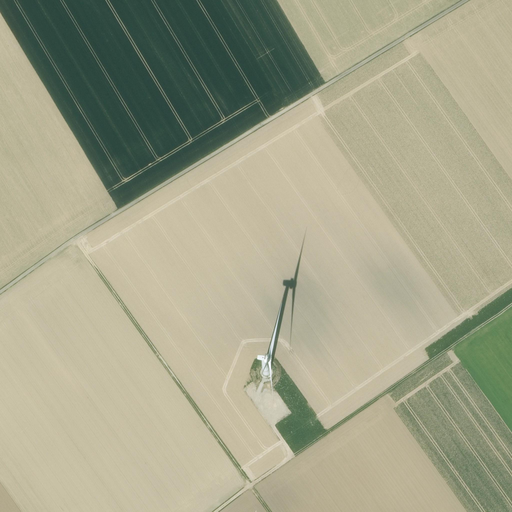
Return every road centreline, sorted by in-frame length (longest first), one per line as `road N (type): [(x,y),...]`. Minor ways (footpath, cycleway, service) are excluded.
road 1 (track): [(462,0),(137,197),(0,294)]
road 2 (track): [(76,240),(251,484)]
road 3 (track): [(289,458),(511,302)]
